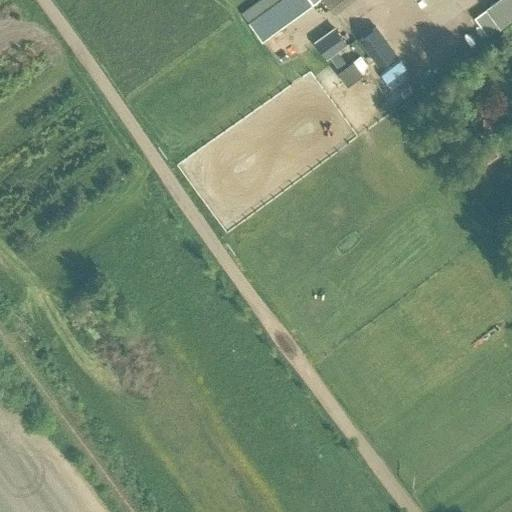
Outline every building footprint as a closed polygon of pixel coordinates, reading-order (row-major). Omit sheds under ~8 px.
[(262,41),(313,3),(310,0),(277,0),(248,22),(262,41)] [(327,0),(334,9),(345,0),(327,0)] [(376,25),(358,38),(377,64),(394,52),(376,25)] [(347,43),(336,29),(316,43),(327,58),(347,43)] [(337,71),(346,84),(362,73),(352,60),(337,71)]
